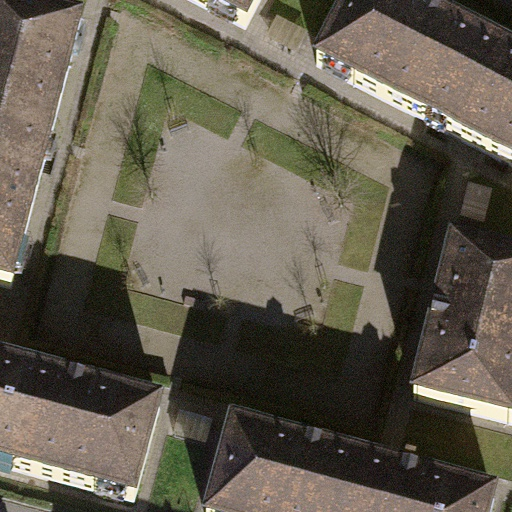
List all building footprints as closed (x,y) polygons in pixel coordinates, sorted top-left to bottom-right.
[(188,0),(245,30),(261,0),(188,0)] [(510,55),(402,0),(352,0),(318,67),(465,142),(510,55)] [(0,176),(39,187),(81,27),(0,5),(0,176)] [(511,56),(510,55),(465,142),(511,167),(511,56)] [(39,187),(0,176),(0,286),(12,289),(39,187)] [(511,260),(453,246),(414,401),(511,425),(511,260)] [(0,467),(136,504),(161,409),(1,366),(0,369),(0,467)] [(381,511),(393,472),(232,428),(209,511),(381,511)] [(492,511),(496,500),(393,472),(381,511),(492,511)]
